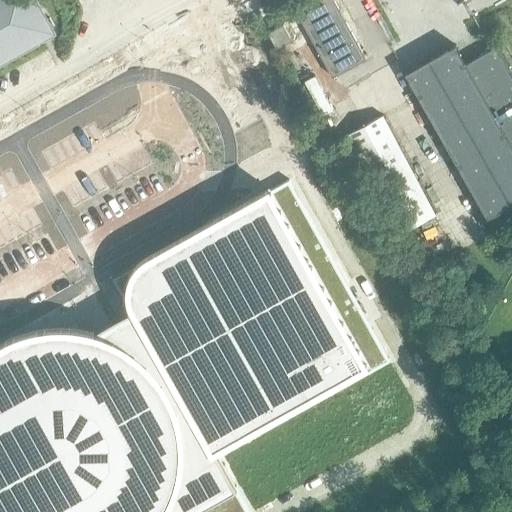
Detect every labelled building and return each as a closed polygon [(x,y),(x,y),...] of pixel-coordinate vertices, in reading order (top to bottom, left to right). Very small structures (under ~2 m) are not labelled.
[(38,24),(43,21),(37,9),(41,7),(36,0),(0,0),(0,55),(42,32),(38,24)] [(307,0),(295,7),(333,76),(367,57),(334,0),(307,0)] [(282,23),(267,31),(276,47),(291,39),(282,23)] [(487,216),(511,202),(511,69),(498,45),(466,63),(455,44),(405,72),(487,216)] [(315,75),(305,81),(318,104),(323,115),(334,109),(328,99),(315,75)] [(437,213),(384,117),(382,114),(347,134),(401,232),(437,213)] [(0,511),(251,511),(220,455),(391,360),(290,179),(113,278),(131,310),(108,322),(85,335),(77,320),(62,328),(54,329),(48,329),(42,330),(37,331),(31,333),(25,334),(20,336),(14,338),(9,341),(4,343),(2,344),(0,345),(0,511)] [(430,280),(422,266),(410,273),(417,287),(430,280)]
